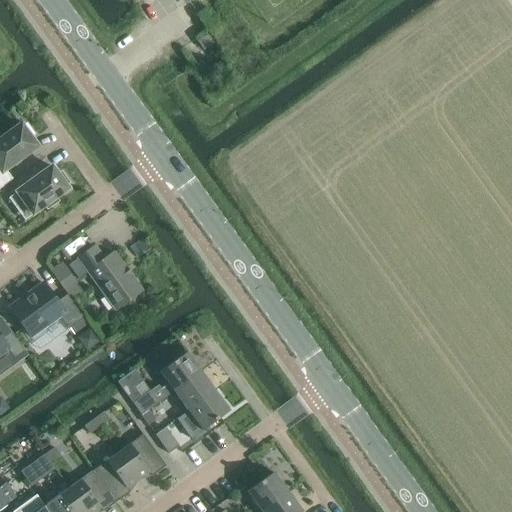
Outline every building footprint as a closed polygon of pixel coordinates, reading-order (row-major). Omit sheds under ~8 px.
[(203,49),(212,42),(207,34),(197,41),(203,49)] [(22,126),(20,124),(0,138),(0,187),(12,179),(5,169),(37,146),(30,136),(33,134),(26,124),(22,126)] [(57,174),(51,166),(15,192),(7,198),(14,208),(22,202),(31,214),(44,205),(46,209),(57,201),(55,197),(67,189),(65,185),(68,183),(60,171),(57,174)] [(103,259),(94,246),(68,265),(78,279),(87,272),(114,309),(126,301),(130,302),(135,298),(136,294),(141,290),(113,252),(103,259)] [(66,289),(76,282),(67,270),(58,277),(66,289)] [(56,301),(43,282),(30,292),(30,293),(24,297),(23,297),(8,308),(29,336),(59,315),(69,328),(84,317),(67,294),(56,301)] [(1,339),(0,337),(0,354),(7,349),(14,358),(24,351),(11,332),(1,339)] [(173,391),(200,372),(186,352),(159,371),(167,383),(160,389),(157,385),(132,403),(140,414),(147,409),(173,391)] [(187,411),(214,391),(200,372),(173,391),(187,411)] [(187,411),(176,419),(191,438),(202,430),(228,411),(214,391),(187,411)] [(147,425),(154,420),(147,409),(140,414),(147,425)] [(98,426),(108,419),(103,412),(93,419),(98,426)] [(88,433),(98,426),(93,419),(83,426),(88,433)] [(168,453),(178,446),(165,427),(154,434),(168,453)] [(151,476),(165,466),(142,434),(117,452),(138,481),(139,480),(139,479),(148,472),(151,476)] [(49,461),(59,454),(54,448),(44,455),(49,461)] [(136,482),(138,481),(117,452),(93,470),(116,502),(129,492),(126,487),(135,481),(136,482)] [(39,468),(49,461),(44,455),(35,462),(39,468)] [(102,511),(116,502),(93,470),(68,488),(85,511),(92,511),(99,508),(102,511)] [(260,511),(287,492),(273,472),(246,491),(260,511)] [(0,496),(0,497),(10,490),(5,483),(0,486),(0,496)] [(85,511),(68,488),(44,505),(48,511),(85,511)] [(209,508),(217,500),(205,489),(198,497),(209,508)] [(301,511),(302,511),(287,492),(260,511),(301,511)]
